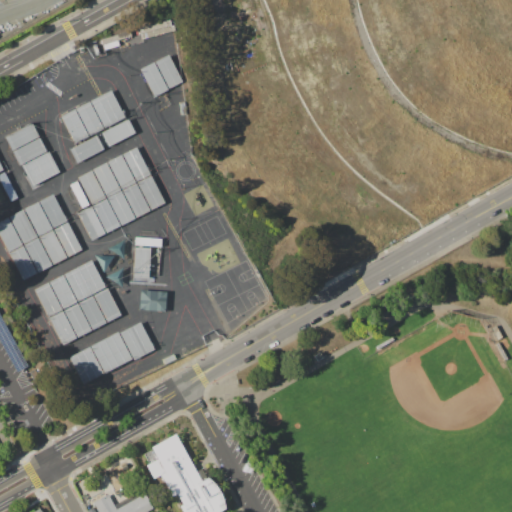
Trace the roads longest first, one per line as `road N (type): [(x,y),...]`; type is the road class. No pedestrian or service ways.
road 1 (tertiary): [(186,385),(511,196)]
road 2 (tertiary): [(0,499),(186,385)]
road 3 (tertiary): [(186,385),(0,485)]
road 4 (residential): [(257,511),(186,385)]
road 5 (residential): [(124,0),(0,69)]
